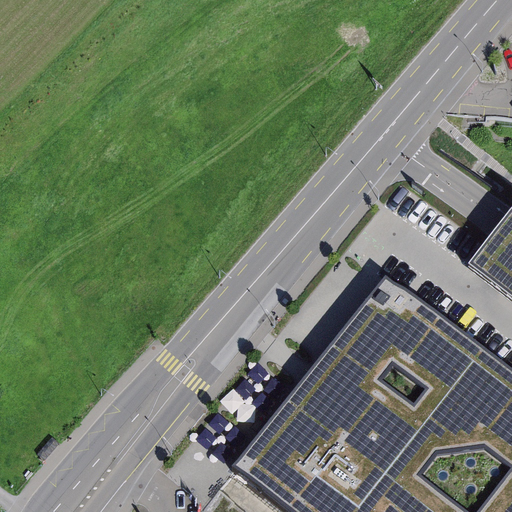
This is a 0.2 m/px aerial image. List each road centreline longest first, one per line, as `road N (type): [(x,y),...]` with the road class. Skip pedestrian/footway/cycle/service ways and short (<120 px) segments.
road 1 (primary): [(500,0),(183,374)]
road 2 (primary): [(183,374),(146,392),(56,511)]
road 3 (primary): [(100,511),(178,409),(183,374)]
